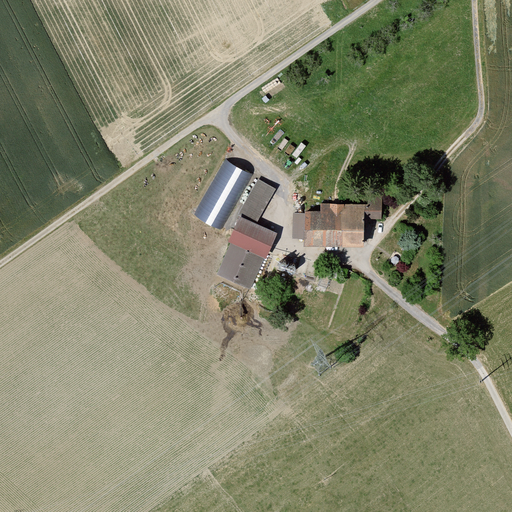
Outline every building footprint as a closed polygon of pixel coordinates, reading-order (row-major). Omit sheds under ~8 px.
[(224,230),(253,172),(224,158),(196,215),(224,230)] [(276,187),(259,178),(241,209),(258,219),(276,187)] [(304,237),(304,243),(364,244),(365,223),(369,223),(369,216),(382,217),(382,207),(367,207),(367,202),(321,202),(321,208),(305,208),(305,211),(294,211),(293,237),(304,237)] [(228,239),(231,241),(217,271),(250,287),(265,256),(266,257),(278,231),(240,213),(228,239)] [(337,277),(339,268),(325,264),(319,284),(327,286),(329,275),(337,277)]
